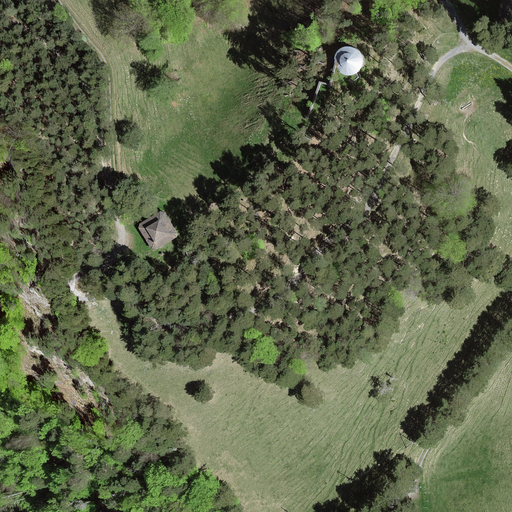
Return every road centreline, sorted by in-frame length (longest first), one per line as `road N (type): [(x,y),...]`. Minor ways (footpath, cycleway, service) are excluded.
road 1 (track): [(468,44),(441,61),(362,212),(277,298),(176,327),(129,300),(68,295),(66,279),(110,260)]
road 2 (track): [(0,14),(76,71),(89,90),(117,205)]
road 3 (track): [(57,0),(104,61),(117,205)]
road 4 (track): [(511,338),(444,416),(398,511)]
